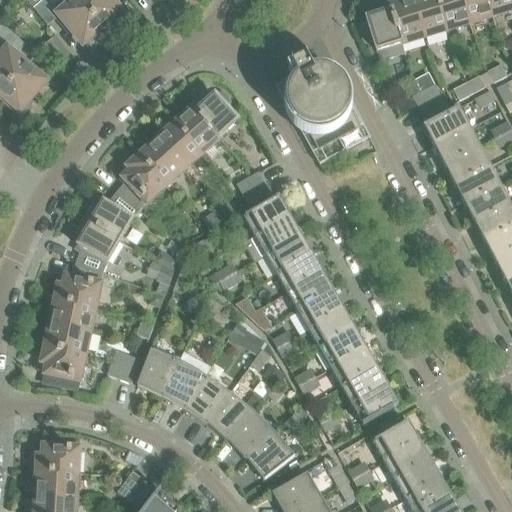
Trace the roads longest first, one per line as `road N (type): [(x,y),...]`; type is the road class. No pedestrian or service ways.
road 1 (residential): [(247,59),(502,511)]
road 2 (residential): [(511,386),(321,19)]
road 3 (residential): [(0,405),(73,412),(133,431),(194,469),(237,511)]
road 4 (residential): [(38,192),(138,84),(182,51),(220,36)]
